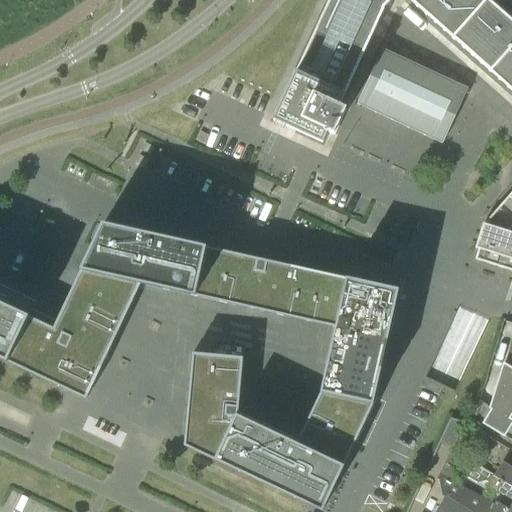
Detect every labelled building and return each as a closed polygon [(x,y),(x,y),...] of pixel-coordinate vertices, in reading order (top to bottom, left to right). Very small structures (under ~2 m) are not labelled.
[(511,23),(485,0),(330,0),(274,121),(322,143),(327,131),(333,134),(345,111),(338,108),(383,10),(391,0),(408,0),(511,91),(511,23)] [(383,50),(358,105),(442,144),(468,90),(383,50)] [(486,225),(496,229),(506,232),(511,225),(511,193),(490,218),(487,221),(486,225)] [(398,287),(102,223),(54,327),(0,302),(0,358),(87,398),(119,328),(141,283),(335,325),(321,390),(297,441),(238,413),(243,356),(193,351),(185,444),(324,509),(373,402),(398,287)] [(475,260),(486,264),(490,265),(505,270),(511,272),(511,233),(506,232),(496,229),(486,225),(484,225),(476,249),(478,250),(475,260)] [(451,329),(478,337),(484,317),(457,309),(451,329)] [(511,368),(504,364),(504,365),(499,380),(511,387),(511,368)] [(511,420),(511,387),(499,380),(498,381),(490,407),(511,420)] [(511,420),(490,407),(480,401),(473,427),(472,428),(479,432),(483,425),(511,442),(511,420)] [(450,419),(439,444),(448,449),(450,450),(453,450),(465,423),(450,419)] [(455,471),(453,468),(460,456),(453,450),(450,450),(439,474),(451,480),(455,471)] [(511,487),(511,470),(501,463),(493,475),(511,487)] [(442,496),(468,511),(511,511),(496,502),(495,502),(494,505),(451,480),(439,474),(436,480),(438,481),(442,496)] [(511,511),(511,487),(493,475),(492,476),(491,476),(485,486),(500,495),(496,502),(511,511)] [(443,499),(435,511),(468,511),(442,496),(441,496),(440,497),(443,499)]
